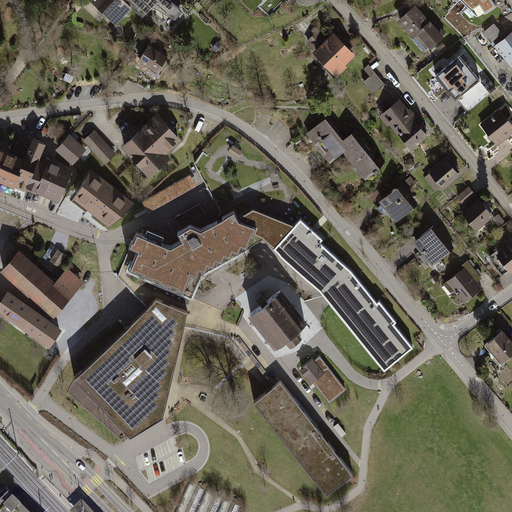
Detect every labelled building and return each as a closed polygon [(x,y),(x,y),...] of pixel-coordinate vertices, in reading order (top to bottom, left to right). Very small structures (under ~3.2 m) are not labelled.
[(89,0),(113,23),(132,3),(135,7),(142,0),(151,0),(153,2),(154,0),(89,0)] [(476,20),(495,8),(489,0),(460,0),(470,8),(476,20)] [(423,52),(441,36),(413,4),(394,20),(423,52)] [(493,40),(503,32),(496,22),(485,30),(493,40)] [(511,28),(491,46),(511,70),(511,28)] [(310,50),(333,76),(345,65),(343,63),(354,54),(332,30),(310,50)] [(159,74),(170,58),(150,45),(139,61),(159,74)] [(470,60),(463,52),(437,72),(459,100),(480,83),(465,64),(470,60)] [(365,81),(374,92),(386,82),(377,71),(365,81)] [(410,149),(427,136),(413,119),(416,117),(399,96),(376,114),(394,136),(397,134),(410,149)] [(511,111),(505,103),(479,124),(496,145),(511,131),(511,126),(506,119),(511,114),(511,111)] [(180,139),(156,112),(141,126),(119,145),(147,176),(168,156),(165,152),(180,139)] [(339,137),(323,117),(304,132),(326,161),(340,150),(362,179),(377,168),(349,130),(339,137)] [(117,153),(94,129),(83,140),(106,164),(117,153)] [(63,141),(56,149),(73,164),(86,149),(69,134),(63,141)] [(3,147),(0,154),(0,179),(13,185),(31,142),(18,136),(12,151),(7,149),(3,147)] [(31,142),(13,185),(20,188),(26,190),(26,189),(39,159),(45,142),(33,137),(31,142)] [(233,143),(228,149),(238,156),(243,150),(233,143)] [(48,162),(36,192),(59,202),(74,167),(53,159),(50,158),(48,162)] [(446,158),(429,171),(442,189),(460,176),(446,158)] [(39,159),(26,189),(31,191),(36,192),(48,162),(39,159)] [(135,203),(92,169),(76,199),(90,211),(109,226),(135,203)] [(141,199),(147,211),(196,184),(190,172),(141,199)] [(394,221),(419,201),(403,180),(378,200),(394,221)] [(474,195),(468,187),(456,196),(463,204),(474,195)] [(478,230),(494,217),(479,198),(463,211),(478,230)] [(176,216),(183,229),(192,224),(207,216),(200,203),(176,216)] [(314,230),(301,219),(295,226),(254,209),(238,217),(239,219),(257,227),(254,232),(254,234),(263,237),(275,248),(274,249),(320,292),(384,372),(414,348),(395,325),(397,323),(380,301),(378,303),(353,272),(321,243),(324,239),(314,230)] [(247,245),(253,231),(254,232),(257,227),(239,219),(238,217),(235,212),(215,222),(202,229),(192,224),(183,229),(179,231),(183,239),(171,245),(138,231),(134,239),(133,238),(130,244),(139,248),(131,267),(184,289),(192,271),(197,273),(200,266),(205,268),(208,261),(214,264),(217,257),(222,259),(225,252),(230,254),(233,247),(238,250),(241,243),(247,245)] [(430,264),(448,250),(429,226),(411,239),(430,264)] [(511,242),(497,256),(511,273),(511,242)] [(55,315),(86,278),(69,264),(56,280),(19,249),(2,270),(55,315)] [(59,265),(65,254),(56,249),(49,260),(59,265)] [(460,302),(481,288),(476,282),(481,278),(468,261),(461,266),(462,267),(444,280),(460,302)] [(248,312),(275,346),(285,338),(290,344),(301,336),(295,329),(308,319),(281,285),(248,312)] [(62,330),(8,292),(0,303),(0,311),(50,347),(62,330)] [(74,375),(131,433),(163,413),(187,310),(156,297),(74,375)] [(501,364),(511,355),(511,341),(503,331),(486,344),(501,364)] [(313,357),(299,368),(311,383),(313,381),(329,402),(347,389),(320,355),(315,359),(313,357)] [(353,471),(280,378),(254,398),(327,491),(353,471)] [(20,511),(5,497),(0,503),(0,511),(20,511)] [(91,511),(82,502),(71,511),(91,511)]
